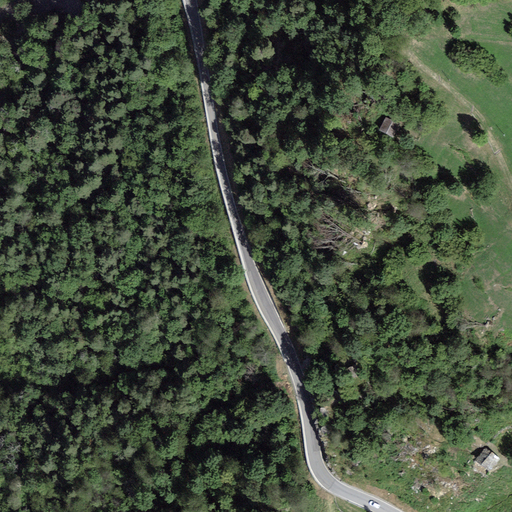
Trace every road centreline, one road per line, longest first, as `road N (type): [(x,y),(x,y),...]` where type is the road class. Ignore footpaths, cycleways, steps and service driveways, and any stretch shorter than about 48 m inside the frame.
road 1 (tertiary): [(388,511),(328,482),(318,468),(297,376),(223,179),(189,0)]
road 2 (track): [(511,41),(415,29),(403,37),(412,57),(493,139),(511,180)]
